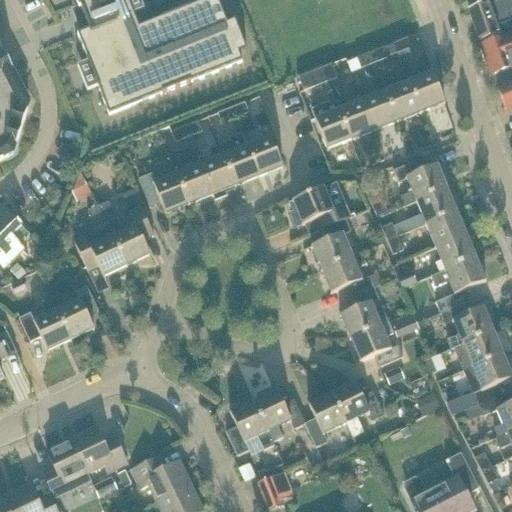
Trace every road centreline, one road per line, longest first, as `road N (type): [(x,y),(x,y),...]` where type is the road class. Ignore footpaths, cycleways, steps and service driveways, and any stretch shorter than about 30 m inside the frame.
road 1 (residential): [(162,324),(247,351),(275,353),(288,345),(290,321),(251,236),(226,230),(181,261)]
road 2 (tertiary): [(511,207),(434,0)]
road 3 (residential): [(0,188),(42,150),(49,126),(49,94),(4,0)]
road 4 (residential): [(139,382),(201,425),(244,511)]
road 5 (residential): [(0,434),(110,384),(139,382)]
road 6 (unknown): [(242,230),(309,184),(292,124)]
